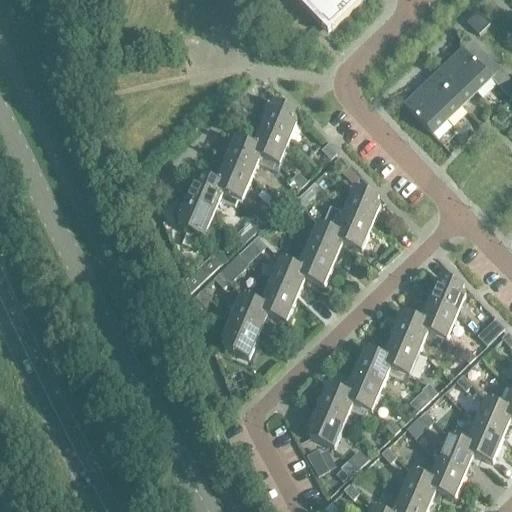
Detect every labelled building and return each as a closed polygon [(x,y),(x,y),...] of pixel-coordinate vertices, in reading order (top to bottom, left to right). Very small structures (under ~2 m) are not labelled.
[(298,0),(331,34),(360,7),(353,0),(298,0)] [(478,15),(467,26),(478,38),(490,27),(478,15)] [(468,58),(477,49),(471,43),(462,52),(468,58)] [(477,49),(468,58),(474,65),(483,56),(477,49)] [(462,52),(447,66),(475,96),(490,81),(486,77),(480,71),(474,65),(468,58),(462,52)] [(480,71),(489,62),(483,56),(474,65),(480,71)] [(489,62),(480,71),(486,77),(495,68),(489,62)] [(447,66),(433,80),(461,109),(475,96),(447,66)] [(492,83),(501,75),(495,68),(486,77),(490,81),(492,83)] [(501,75),(492,83),(498,90),(508,81),(501,75)] [(461,109),(433,80),(418,94),(447,123),(461,109)] [(504,96),(511,88),(511,85),(508,81),(498,90),(504,96)] [(447,123),(418,94),(403,108),(432,137),(447,123)] [(294,122),(296,116),(271,106),(261,130),(290,142),(298,124),(294,122)] [(260,162),(274,167),(279,169),(290,142),(261,130),(252,150),(252,151),(257,153),(255,159),(260,161),(260,162)] [(252,151),(252,150),(234,143),(223,168),(252,180),(258,167),(272,173),(274,167),(260,162),(260,161),(255,159),(257,153),(252,151)] [(336,157),(327,148),(321,154),(330,163),(336,157)] [(340,161),(333,167),(343,177),(349,171),(340,161)] [(222,198),(237,204),(241,206),(252,180),(223,168),(215,186),(215,187),(219,189),(217,195),(223,197),(222,198)] [(359,181),(349,171),(343,177),(342,178),(354,191),(359,181)] [(307,185),(298,175),(291,181),(300,191),(307,185)] [(215,187),(215,186),(196,178),(185,206),(214,218),(220,203),(234,209),(237,204),(222,198),(223,197),(217,195),(219,189),(215,187)] [(375,209),(378,202),(353,192),(344,215),(372,227),(379,210),(375,209)] [(304,214),(295,204),(288,210),(297,220),(304,214)] [(214,218),(185,206),(178,222),(182,224),(179,231),(204,241),(214,218)] [(270,221),(261,211),(254,217),(263,227),(270,221)] [(343,218),(330,213),(325,224),(323,223),(321,230),(334,235),(334,236),(340,238),(337,245),(342,247),(361,255),(372,227),(344,215),(343,218)] [(334,236),(334,235),(321,230),(315,228),(305,253),(335,265),(342,247),(337,245),(340,238),(334,236)] [(267,249),(258,240),(251,246),(260,256),(267,249)] [(225,263),(216,253),(210,260),(219,270),(225,263)] [(324,291),(335,265),(305,253),(300,265),(285,259),(282,266),(297,272),(303,274),(300,281),(305,283),(324,291)] [(297,272),(282,266),(278,264),(267,290),(297,303),(305,283),(300,281),(303,274),(297,272)] [(230,285),(221,276),(214,282),(223,292),(230,285)] [(429,304),(458,316),(465,299),(460,297),(463,291),(439,281),(429,304)] [(297,303),(267,290),(262,302),(248,296),(245,302),(259,308),(259,309),(265,311),(262,317),(267,319),(267,320),(286,328),(297,303)] [(211,303),(202,293),(195,299),(204,309),(211,303)] [(259,309),(259,308),(245,302),(240,300),(229,328),(258,340),(267,320),(267,319),(262,317),(265,311),(259,309)] [(428,336),(442,342),(446,344),(458,316),(429,304),(420,324),(420,325),(425,327),(422,333),(428,335),(428,336)] [(420,325),(420,324),(401,316),(391,342),(420,354),(425,343),(439,349),(442,342),(428,336),(428,335),(422,333),(425,327),(420,325)] [(504,333),(495,323),(489,329),(498,339),(504,333)] [(258,340),(229,328),(221,346),(226,347),(223,353),(249,364),(258,340)] [(510,352),(511,349),(511,340),(508,336),(501,342),(510,352)] [(390,372),(404,378),(409,380),(420,354),(391,342),(383,361),(382,361),(387,363),(385,369),(390,372)] [(475,361),(466,351),(459,357),(468,367),(475,361)] [(382,361),(383,361),(364,353),(353,379),(382,392),(387,379),(401,384),(404,378),(390,372),(385,369),(387,363),(382,361)] [(353,409),(367,414),(371,416),(382,392),(353,379),(345,397),(345,398),(350,400),(347,406),(353,408),(353,409)] [(472,389),(463,380),(456,386),(465,396),(472,389)] [(437,397),(428,387),(422,393),(431,403),(437,397)] [(345,398),(345,397),(326,389),(314,417),(343,429),(350,415),(364,421),(367,414),(353,409),(353,408),(347,406),(350,400),(345,398)] [(511,423),(511,391),(507,404),(493,398),(489,405),(503,411),(503,412),(509,414),(506,421),(511,423)] [(503,411),(489,405),(484,403),(474,428),(503,441),(511,423),(506,421),(509,414),(503,412),(503,411)] [(434,425),(425,416),(418,422),(427,432),(434,425)] [(343,429),(314,417),(307,434),(312,436),(309,442),(333,453),(343,429)] [(400,433),(391,423),(384,429),(393,439),(400,433)] [(503,441),(474,428),(469,440),(455,434),(451,442),(465,447),(465,448),(466,448),(466,449),(471,451),(469,457),(473,459),(473,460),(492,468),(503,441)] [(264,440),(271,451),(288,440),(281,429),(264,440)] [(465,447),(451,442),(447,440),(436,466),(465,478),(473,460),(473,459),(469,457),(471,451),(466,449),(466,448),(465,448),(465,447)] [(396,462),(387,452),(381,458),(390,468),(396,462)] [(317,454),(307,460),(318,480),(329,474),(317,454)] [(353,460),(347,466),(355,474),(361,468),(353,460)] [(355,474),(347,466),(340,472),(341,473),(347,480),(349,482),(356,475),(355,474)] [(465,478),(436,466),(432,477),(418,471),(415,478),(429,484),(428,485),(434,488),(431,494),(436,496),(435,497),(454,505),(465,478)] [(347,480),(341,473),(335,478),(342,485),(347,480)] [(428,485),(429,484),(415,478),(410,476),(398,503),(418,511),(428,511),(435,497),(436,496),(431,494),(434,488),(428,485)] [(359,498),(350,488),(343,494),(352,504),(359,498)] [(418,511),(398,503),(394,511),(390,511),(380,507),(377,511),(418,511)]
